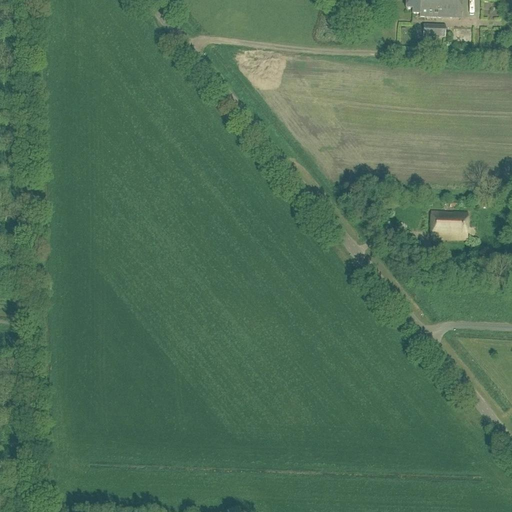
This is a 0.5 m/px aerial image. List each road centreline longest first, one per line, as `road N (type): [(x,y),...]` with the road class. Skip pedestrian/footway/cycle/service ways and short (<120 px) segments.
road 1 (tertiary): [(511,447),(148,0)]
road 2 (unclassified): [(31,511),(27,0)]
